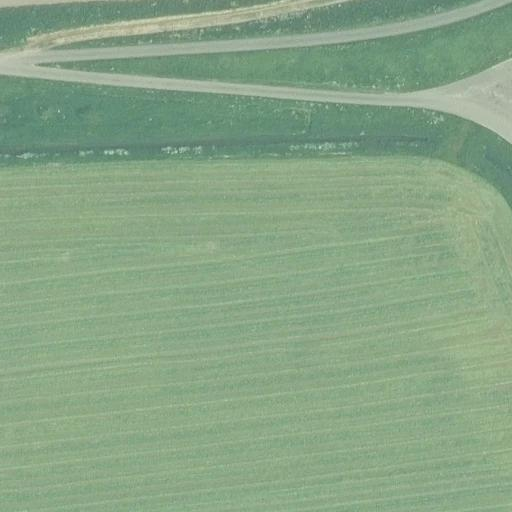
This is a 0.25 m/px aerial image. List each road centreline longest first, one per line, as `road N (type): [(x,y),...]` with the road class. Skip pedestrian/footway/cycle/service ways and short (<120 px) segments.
road 1 (unclassified): [(504,0),(367,33),(5,66)]
road 2 (unclassified): [(5,66),(368,102),(416,99)]
road 3 (track): [(5,66),(33,46),(317,0)]
